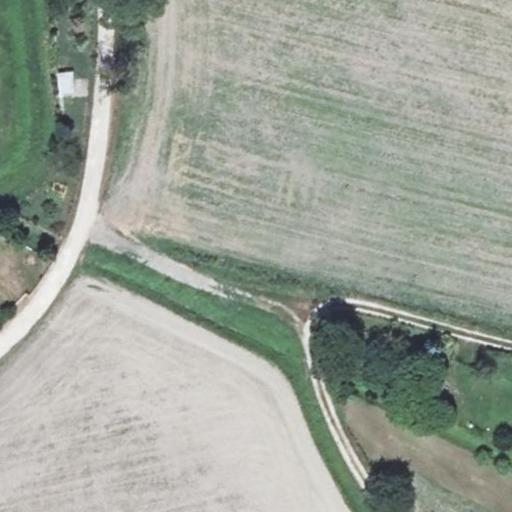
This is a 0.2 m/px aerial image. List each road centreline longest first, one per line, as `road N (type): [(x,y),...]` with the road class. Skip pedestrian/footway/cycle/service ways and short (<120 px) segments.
road 1 (track): [(107,0),(105,96),(83,220),(49,296),(0,346)]
road 2 (track): [(313,318),(320,392),(385,511)]
road 3 (track): [(313,318),(350,306),(511,344)]
